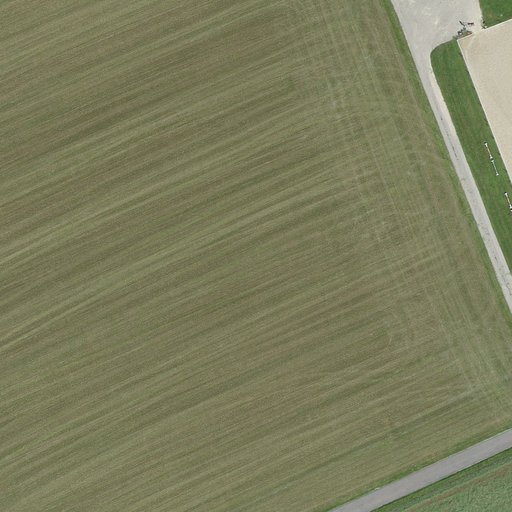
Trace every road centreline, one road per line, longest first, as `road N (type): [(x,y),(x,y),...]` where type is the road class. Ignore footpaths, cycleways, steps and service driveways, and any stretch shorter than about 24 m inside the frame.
road 1 (track): [(511,299),(397,0)]
road 2 (unclassified): [(511,438),(359,511)]
